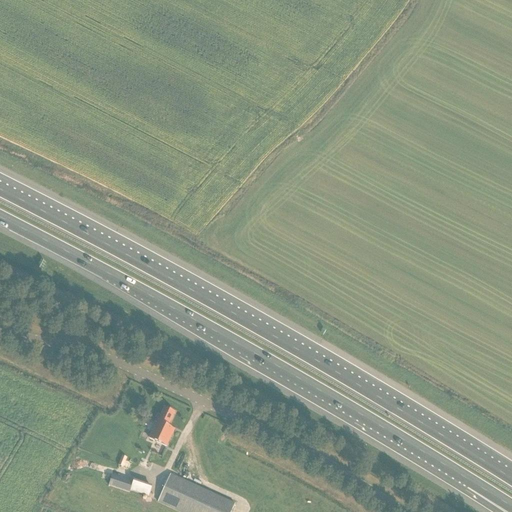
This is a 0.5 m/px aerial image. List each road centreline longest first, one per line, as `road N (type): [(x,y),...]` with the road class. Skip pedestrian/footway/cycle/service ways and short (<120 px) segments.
road 1 (motorway): [(511,479),(245,320),(0,189)]
road 2 (motorway): [(0,219),(237,343),(469,481)]
road 3 (tertiary): [(402,511),(318,458),(202,401),(95,354),(0,330)]
